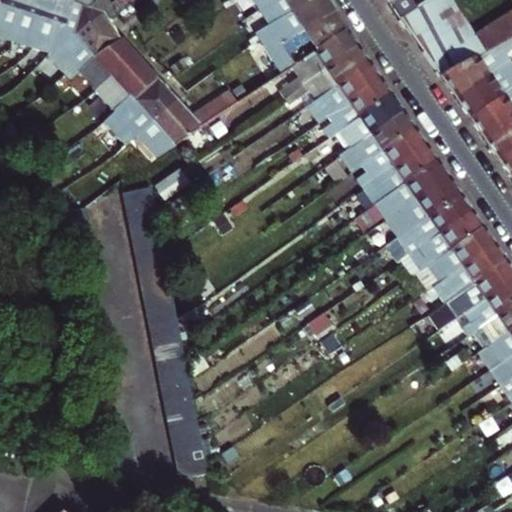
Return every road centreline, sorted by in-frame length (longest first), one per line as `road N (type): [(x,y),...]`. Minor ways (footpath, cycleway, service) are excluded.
road 1 (residential): [(99,196),(147,487),(293,511)]
road 2 (residential): [(365,0),(511,215)]
road 3 (unknown): [(3,494),(56,506),(147,487)]
